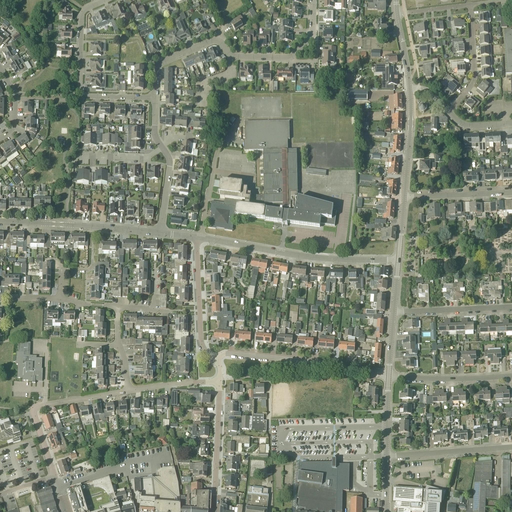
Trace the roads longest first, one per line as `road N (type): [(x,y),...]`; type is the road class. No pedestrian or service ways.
road 1 (residential): [(195,237),(312,257),(399,259)]
road 2 (residential): [(65,511),(35,406),(129,390)]
road 3 (residential): [(387,376),(246,354),(215,361)]
road 4 (residential): [(289,57),(234,56),(210,41),(159,63),(154,98)]
road 5 (residential): [(0,222),(160,232)]
road 6 (residential): [(215,361),(200,341),(195,237)]
road 7 (residential): [(386,456),(511,447)]
road 8 (residential): [(387,376),(511,375)]
